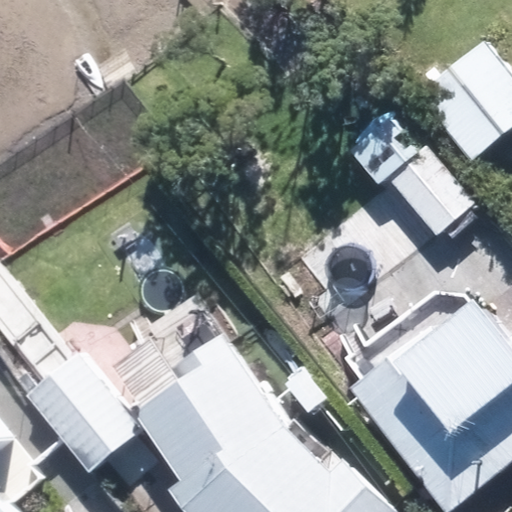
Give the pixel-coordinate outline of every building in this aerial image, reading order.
[(435,96),(489,160),(511,141),(511,54),(502,42),(435,96)] [(400,176),(449,236),(488,205),(440,146),(429,155),(399,117),(363,148),(393,184),(400,176)] [(371,389),(466,509),(511,472),(511,299),(463,339),(451,324),(371,389)] [(204,507),(208,511),(411,511),(412,511),(362,460),(351,470),(315,434),(248,332),(195,368),(206,385),(161,415),(204,479),(190,488),(204,507)] [(35,398),(98,473),(124,452),(151,429),(88,353),(61,376),(35,398)] [(0,511),(40,511),(0,462),(0,448),(23,430),(0,400),(0,511)]
